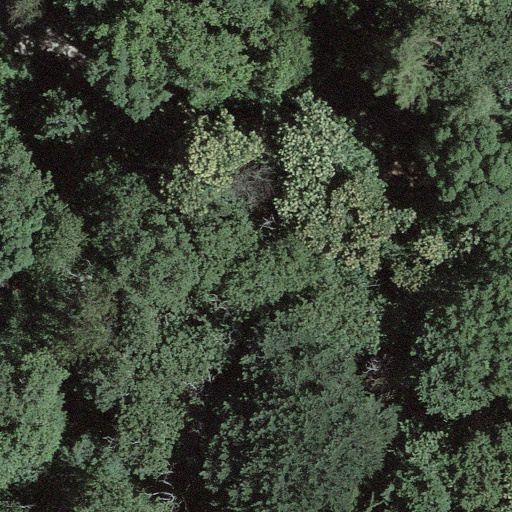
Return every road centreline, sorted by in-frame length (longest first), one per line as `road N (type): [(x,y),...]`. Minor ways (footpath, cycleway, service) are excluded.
road 1 (track): [(511,109),(385,131),(182,131),(0,19)]
road 2 (track): [(0,291),(111,393),(159,490),(157,511)]
